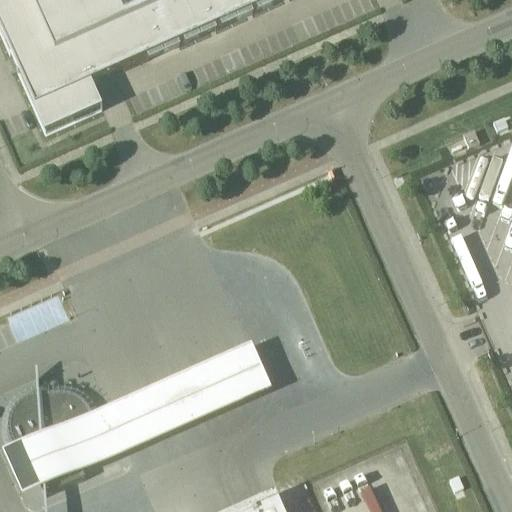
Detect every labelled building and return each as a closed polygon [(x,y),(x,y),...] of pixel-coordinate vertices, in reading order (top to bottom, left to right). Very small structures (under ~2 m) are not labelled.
[(0,0),(0,34),(45,137),(102,112),(91,88),(289,0),(0,0)] [(487,158),(473,206),(475,206),(500,206),(502,198),(510,200),(510,190),(511,183),(511,155),(499,156),(504,157),(487,158)] [(92,422),(110,461),(268,391),(250,351),(92,422)] [(17,454),(22,450),(44,501),(85,483),(81,473),(110,461),(92,422),(91,416),(88,411),(84,407),(80,403),(75,400),(70,398),(64,397),(59,397),(38,398),(32,399),(27,401),(22,404),(17,407),(14,411),(11,416),(8,422),(7,427),(7,433),(8,439),(10,444),(13,449),(17,454)] [(307,511),(300,496),(289,500),(294,511),(307,511)] [(280,511),(275,498),(242,511),(280,511)]
